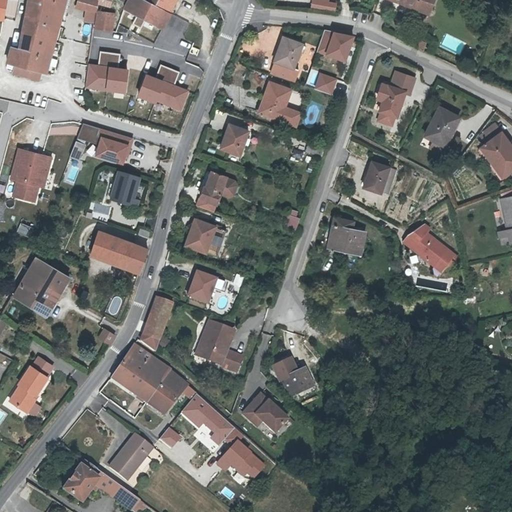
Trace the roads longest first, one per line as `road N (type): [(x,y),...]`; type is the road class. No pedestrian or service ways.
road 1 (tertiary): [(0,498),(131,330),(179,161),(236,12)]
road 2 (unclassified): [(236,12),(366,26),(511,101)]
